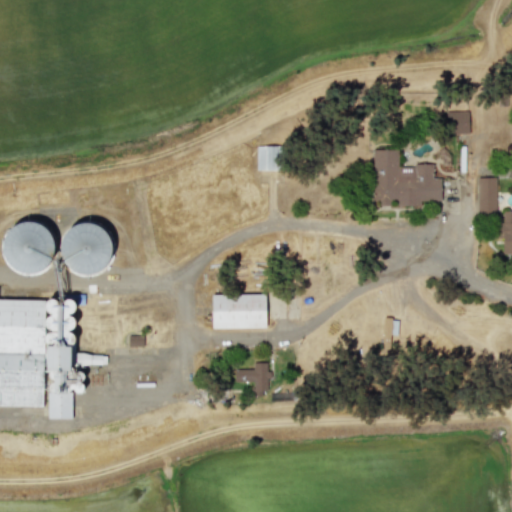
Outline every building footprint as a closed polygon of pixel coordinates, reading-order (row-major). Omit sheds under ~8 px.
[(467,111),(445,112),(445,134),(468,134),(467,111)] [(276,170),(277,146),(256,146),(255,170),(276,170)] [(396,149),(372,149),(372,204),(386,204),(386,200),(396,200),(396,206),(418,205),(418,201),(439,201),(439,179),(432,179),(432,165),(396,166),(396,149)] [(494,177),(476,178),(477,216),(495,215),(494,177)] [(511,211),(502,211),(502,222),(495,222),(495,238),(502,238),(501,256),(511,256),(511,211)] [(2,270),(50,272),(51,225),(11,223),(11,234),(4,234),(2,270)] [(210,295),(211,329),(265,327),(264,294),(210,295)] [(0,406),(43,407),(43,347),(31,347),(31,338),(46,338),(46,371),(53,371),(53,392),(47,392),(47,418),(71,419),(72,385),(78,385),(78,372),(83,372),(83,354),(72,354),(73,306),(56,306),(56,334),(45,334),(45,300),(0,300),(0,406)] [(380,351),(388,351),(389,328),(382,328),(380,351)] [(233,370),(233,381),(266,380),(265,362),(252,363),(252,369),(233,370)]
